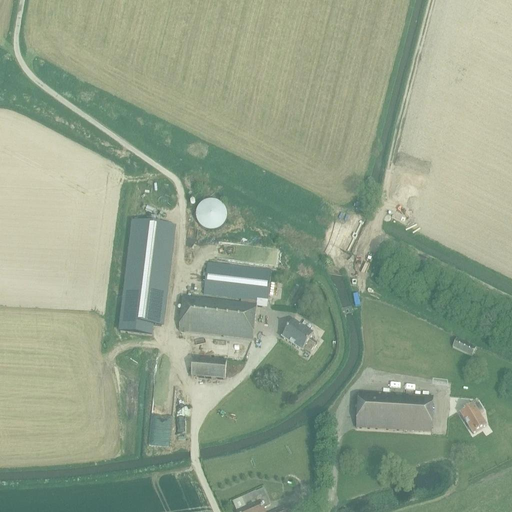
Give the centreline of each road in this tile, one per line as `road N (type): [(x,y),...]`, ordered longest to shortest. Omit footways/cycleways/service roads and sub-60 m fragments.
road 1 (track): [(22,0),(16,49),(26,70),(178,183),(182,233),(171,341),(179,372),(205,410)]
road 2 (track): [(376,235),(432,0)]
road 3 (track): [(511,302),(376,235)]
road 4 (track): [(362,380),(372,362),(362,281),(376,235)]
